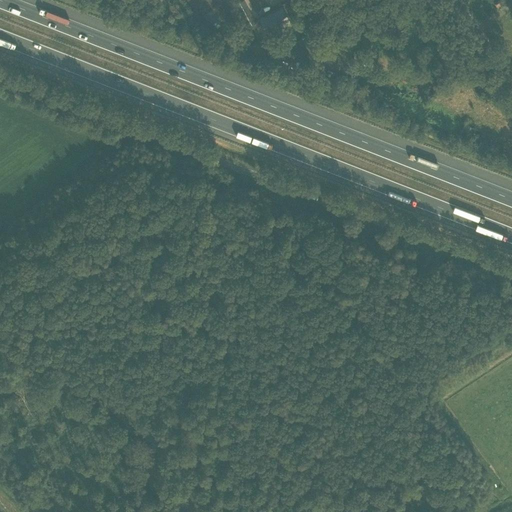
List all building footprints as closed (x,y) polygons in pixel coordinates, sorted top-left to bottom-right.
[(241,16),(238,17),(244,29),(251,25),(255,23),(243,0),(235,4),(241,16)] [(501,0),(496,0),(493,2),(497,8),(504,4),(501,0)] [(255,23),(251,25),(259,39),(280,28),(283,33),(292,28),(290,23),(291,23),(282,6),(258,19),(259,21),(255,23)] [(285,72),(295,75),(296,71),(288,68),(288,66),(281,64),(279,70),(285,72)] [(316,84),(341,93),(344,85),(319,76),(316,84)] [(483,79),(475,84),(479,90),(487,85),(483,79)] [(466,126),(464,131),(470,134),(473,129),(466,126)]
